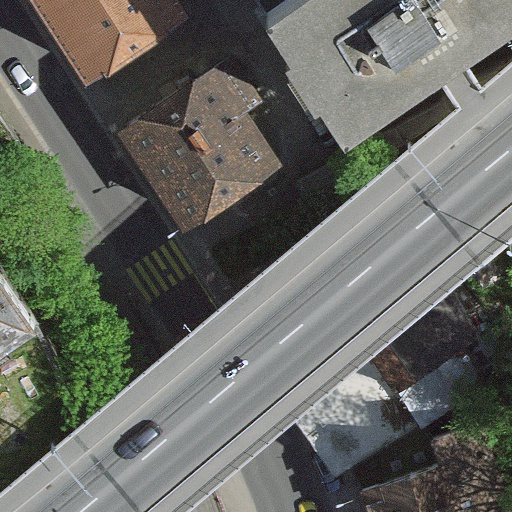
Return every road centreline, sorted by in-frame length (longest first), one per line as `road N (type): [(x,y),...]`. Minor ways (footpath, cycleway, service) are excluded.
road 1 (unclassified): [(511,150),(81,511)]
road 2 (secondary): [(0,18),(187,320)]
road 3 (secondary): [(187,320),(265,450),(288,511)]
road 4 (residential): [(187,320),(190,511)]
